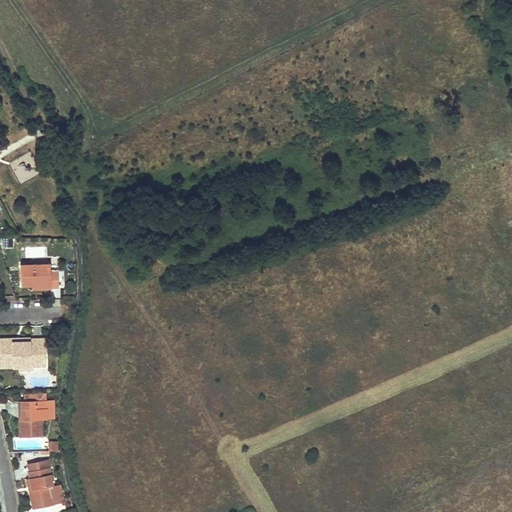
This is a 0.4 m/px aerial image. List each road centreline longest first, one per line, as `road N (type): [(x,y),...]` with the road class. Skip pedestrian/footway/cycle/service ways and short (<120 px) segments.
road 1 (track): [(254,511),(201,404),(81,200)]
road 2 (track): [(389,511),(511,445)]
